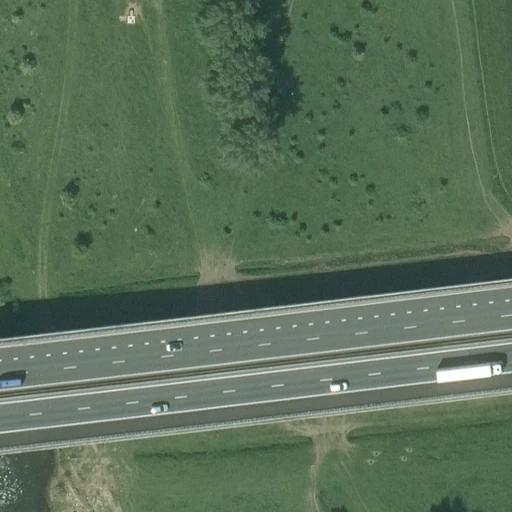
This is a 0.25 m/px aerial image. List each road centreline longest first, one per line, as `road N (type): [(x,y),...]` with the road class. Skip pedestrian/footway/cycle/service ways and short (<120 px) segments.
road 1 (track): [(73,0),(38,302),(132,511)]
road 2 (motorway): [(0,415),(511,357)]
road 3 (motorway): [(511,314),(0,372)]
road 4 (track): [(325,478),(319,421),(234,270),(149,0)]
road 5 (track): [(511,227),(481,197),(469,158),(449,0)]
